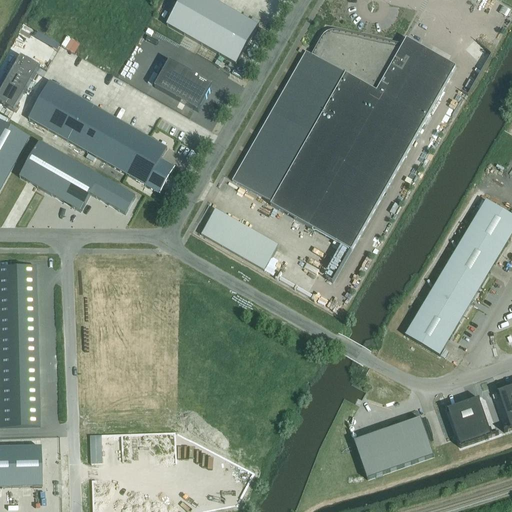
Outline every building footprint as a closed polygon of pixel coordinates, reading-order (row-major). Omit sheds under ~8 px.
[(237,66),(259,28),(210,0),(181,0),(167,26),(237,66)] [(232,182),(272,205),(271,207),(320,234),(351,252),(352,253),(456,68),(407,40),(403,47),(338,32),(336,32),(334,32),(333,33),(331,33),(330,33),(328,34),(327,35),(325,36),(324,37),(323,38),(322,40),(320,43),(312,56),(306,53),(232,182)] [(21,58),(0,94),(0,104),(14,112),(39,68),(21,58)] [(155,88),(199,113),(214,87),(170,62),(155,88)] [(50,83),(29,120),(160,195),(175,169),(161,161),(167,150),(50,83)] [(0,123),(0,191),(29,140),(0,123)] [(40,144),(20,179),(81,214),(91,196),(101,179),(40,144)] [(101,179),(91,196),(126,216),(136,198),(101,179)] [(511,236),(511,217),(486,202),(405,337),(440,358),(511,236)] [(267,272),(281,246),(217,211),(202,237),(267,272)] [(268,271),(272,274),(278,264),(273,262),(268,271)] [(36,268),(0,269),(0,429),(40,429),(36,268)] [(504,433),(504,434),(511,430),(511,388),(497,394),(498,394),(510,426),(506,427),(507,432),(504,433)] [(480,401),(480,400),(447,411),(447,412),(448,412),(461,448),(460,448),(460,449),(499,435),(495,436),(494,432),(490,433),(479,401),(480,401)] [(434,458),(421,420),(354,443),(367,481),(434,458)] [(0,449),(0,489),(42,489),(40,449),(0,449)]
